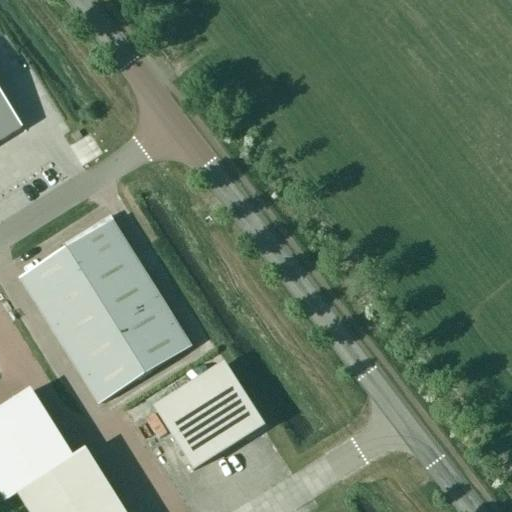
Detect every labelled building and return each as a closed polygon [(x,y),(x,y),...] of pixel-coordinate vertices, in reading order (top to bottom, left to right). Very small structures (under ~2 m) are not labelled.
[(0,142),(21,130),(0,96),(0,142)] [(131,252),(110,217),(75,239),(78,243),(22,278),(102,405),(187,351),(127,254),(131,252)] [(224,367),(155,410),(194,471),(263,429),(224,367)] [(4,378),(6,389),(21,386),(18,375),(4,378)] [(73,461),(30,392),(0,411),(0,496),(4,503),(17,496),(27,511),(122,511),(85,453),(73,461)]
